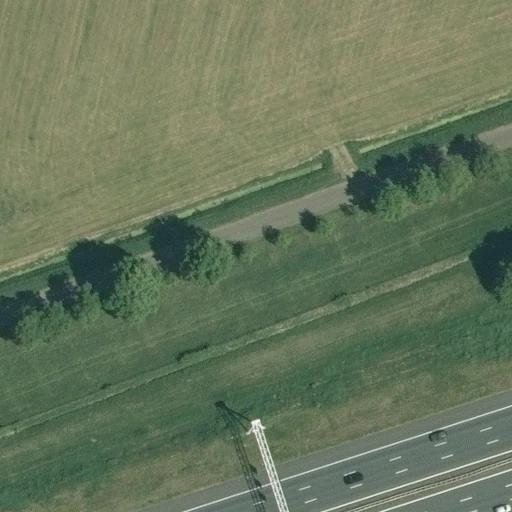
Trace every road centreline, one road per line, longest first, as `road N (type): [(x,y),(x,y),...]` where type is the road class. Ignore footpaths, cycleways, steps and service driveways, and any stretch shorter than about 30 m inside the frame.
road 1 (unclassified): [(0,315),(511,131)]
road 2 (motorway): [(511,427),(252,511)]
